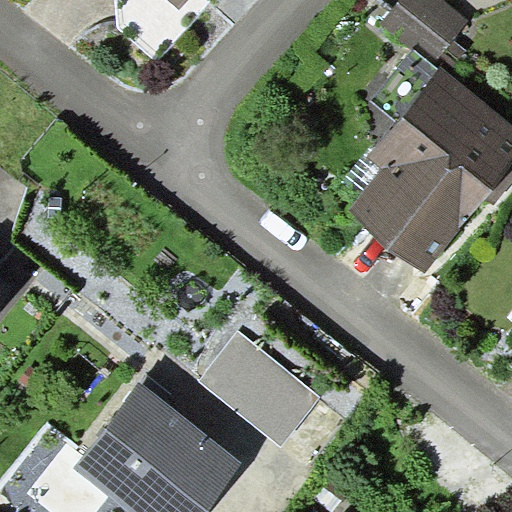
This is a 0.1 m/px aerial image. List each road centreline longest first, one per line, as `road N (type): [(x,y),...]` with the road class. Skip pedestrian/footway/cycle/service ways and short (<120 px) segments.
road 1 (residential): [(177,168),(316,285),(511,430)]
road 2 (residential): [(0,27),(177,168)]
road 3 (residential): [(309,0),(177,168)]
